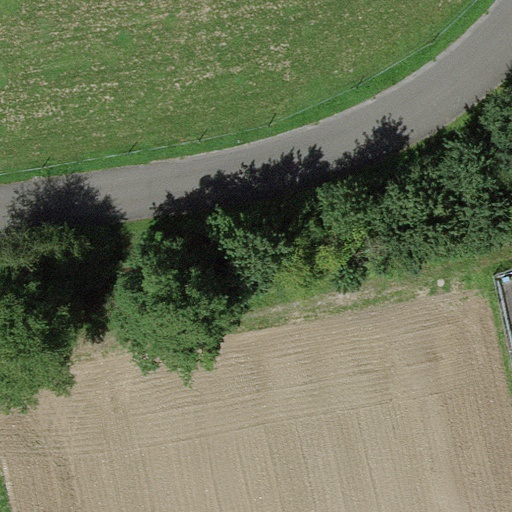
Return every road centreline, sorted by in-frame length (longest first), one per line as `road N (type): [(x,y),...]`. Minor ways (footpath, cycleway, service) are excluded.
road 1 (track): [(511,36),(406,124),(268,157),(0,197)]
road 2 (track): [(0,343),(470,246)]
